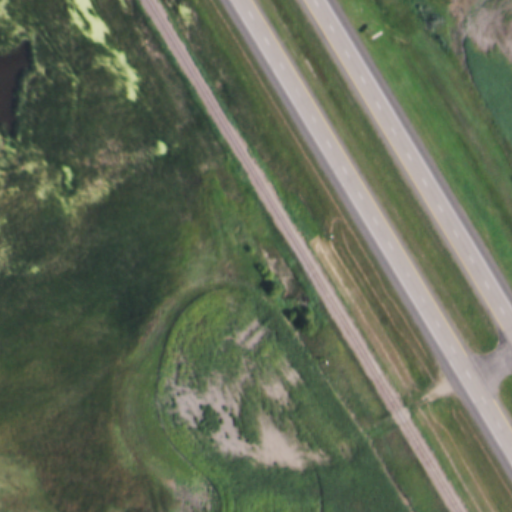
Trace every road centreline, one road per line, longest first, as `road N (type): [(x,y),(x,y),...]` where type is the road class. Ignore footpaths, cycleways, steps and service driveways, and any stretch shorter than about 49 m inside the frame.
road 1 (trunk): [(240,0),(511,446)]
road 2 (trunk): [(511,324),(315,0)]
